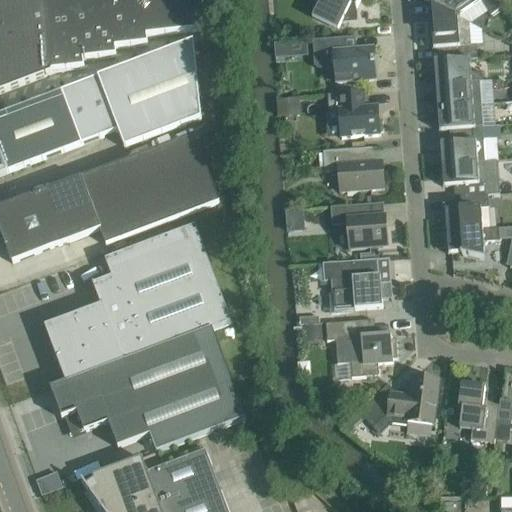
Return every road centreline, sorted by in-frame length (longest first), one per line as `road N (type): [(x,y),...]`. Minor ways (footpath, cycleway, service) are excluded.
road 1 (residential): [(422,279),(399,0)]
road 2 (residential): [(511,362),(428,350),(422,279)]
